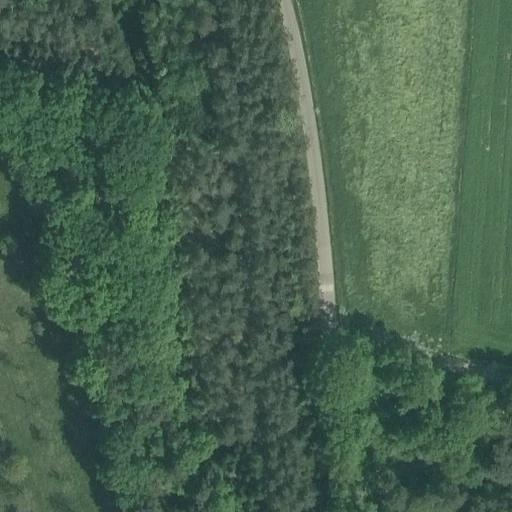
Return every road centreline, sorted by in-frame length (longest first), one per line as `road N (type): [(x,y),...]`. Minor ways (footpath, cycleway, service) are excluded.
road 1 (unclassified): [(342,511),(308,119),(283,0)]
road 2 (track): [(328,342),(511,380)]
